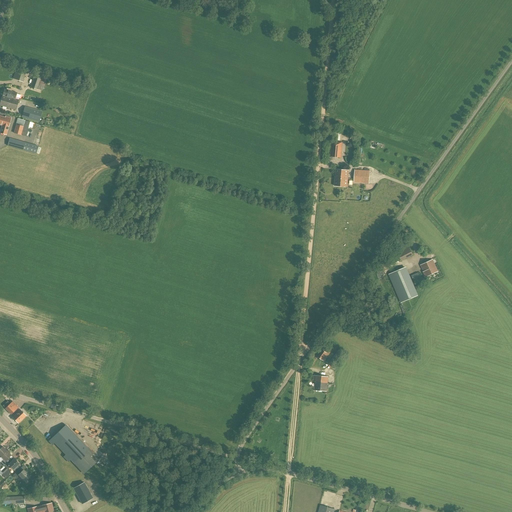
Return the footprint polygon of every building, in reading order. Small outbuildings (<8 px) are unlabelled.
[(15,75),(16,76),(15,79),(23,81),(27,71),(17,67),(15,75)] [(35,74),(30,87),(38,90),(38,89),(42,90),(46,78),(35,74)] [(2,95),(2,96),(3,96),(3,97),(9,98),(8,99),(10,99),(9,100),(11,101),(10,102),(15,104),(16,100),(19,101),(19,100),(15,99),(17,93),(5,89),(3,96),(2,95)] [(3,96),(2,96),(0,103),(0,105),(16,110),(19,101),(16,100),(15,104),(10,102),(11,101),(9,100),(10,99),(8,99),(9,98),(3,97),(3,96)] [(22,117),(39,122),(42,111),(25,106),(22,117)] [(0,131),(0,133),(6,135),(8,127),(11,118),(6,116),(6,117),(0,115),(0,125),(2,126),(0,131)] [(14,133),(26,136),(30,122),(18,118),(14,133)] [(9,138),(7,146),(36,154),(40,140),(35,139),(34,145),(9,138)] [(330,157),(341,158),(342,142),(331,141),(330,157)] [(335,169),(335,179),(337,179),(344,179),(348,180),(349,170),(335,169)] [(350,182),(369,183),(370,171),(351,169),(350,182)] [(337,179),(335,179),(334,186),(347,187),(348,180),(344,179),(337,179)] [(413,255),(409,247),(397,253),(401,261),(413,255)] [(420,265),(423,272),(426,277),(438,271),(432,260),(420,265)] [(405,268),(389,274),(401,303),(417,296),(405,268)] [(421,278),(418,272),(410,276),(413,282),(421,278)] [(316,356),(324,361),(330,352),(322,346),(316,356)] [(342,352),(339,349),(328,364),(332,367),(342,352)] [(316,381),(315,390),(327,391),(328,377),(314,375),(313,381),(316,381)] [(8,401),(3,406),(5,408),(11,414),(19,407),(13,401),(10,404),(8,401)] [(20,409),(12,417),(18,423),(26,416),(20,409)] [(66,425),(49,441),(52,445),(54,443),(66,455),(64,457),(68,462),(71,460),(73,462),(84,474),(96,462),(90,457),(93,454),(88,449),(66,425)] [(3,459),(0,462),(0,464),(3,467),(0,470),(1,470),(8,463),(7,463),(8,463),(6,460),(11,455),(9,453),(10,453),(10,452),(9,451),(8,450),(7,451),(1,457),(3,459)] [(8,463),(1,470),(4,473),(2,475),(5,478),(11,473),(9,471),(10,470),(9,469),(10,467),(13,470),(15,471),(19,467),(18,466),(19,464),(14,459),(9,464),(8,463)] [(20,469),(13,476),(15,478),(18,475),(24,480),(25,482),(26,480),(30,477),(24,470),(22,471),(20,469)] [(85,482),(75,488),(83,503),(94,497),(85,482)] [(24,496),(10,497),(10,504),(10,505),(25,504),(24,501),(25,500),(25,496),(24,496)] [(41,506),(37,507),(38,511),(42,511),(53,509),(53,508),(52,503),(41,506)]
